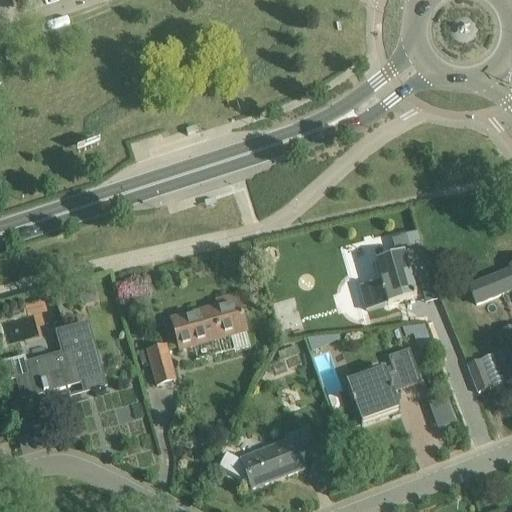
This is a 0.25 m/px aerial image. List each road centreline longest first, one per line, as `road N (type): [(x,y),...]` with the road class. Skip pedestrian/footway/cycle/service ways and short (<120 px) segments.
road 1 (secondary): [(0,234),(317,130)]
road 2 (residential): [(167,511),(78,468),(48,466),(0,481)]
road 3 (residential): [(360,511),(511,453)]
road 4 (secondary): [(317,130),(363,120),(433,74)]
road 5 (secondary): [(415,50),(317,130)]
